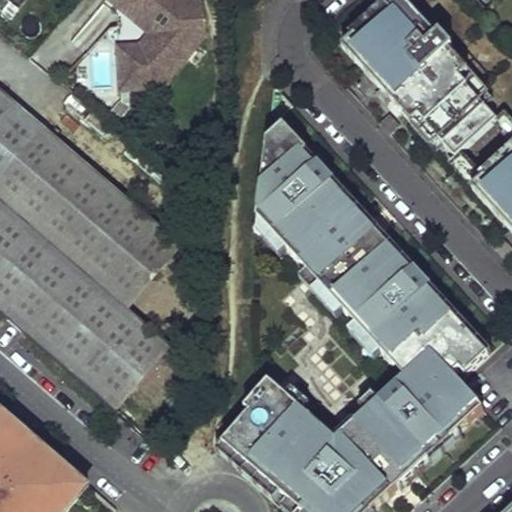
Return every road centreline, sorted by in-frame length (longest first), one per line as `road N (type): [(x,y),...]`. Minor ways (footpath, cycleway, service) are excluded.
road 1 (residential): [(511,301),(296,68),(288,46),(315,0)]
road 2 (residential): [(180,505),(116,473),(0,370)]
